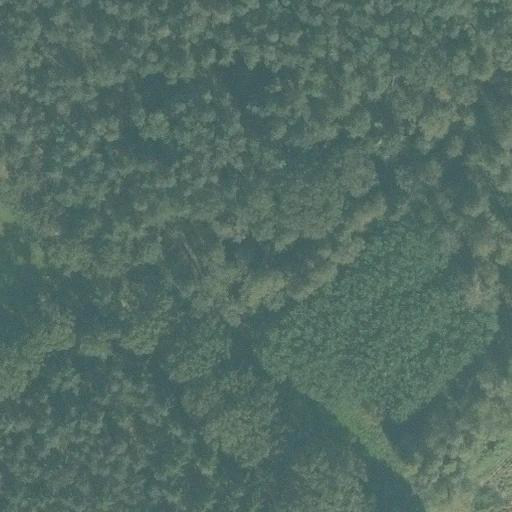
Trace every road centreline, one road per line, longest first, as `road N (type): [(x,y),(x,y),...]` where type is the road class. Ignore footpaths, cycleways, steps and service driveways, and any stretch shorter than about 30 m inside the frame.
road 1 (track): [(99,286),(0,179)]
road 2 (track): [(0,362),(99,286)]
